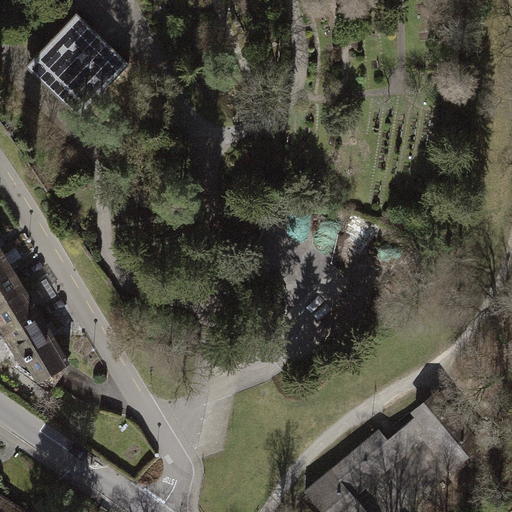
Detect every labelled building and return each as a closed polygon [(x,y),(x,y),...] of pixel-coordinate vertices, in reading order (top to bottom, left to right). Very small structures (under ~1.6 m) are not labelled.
[(77,13),(24,66),(81,117),(130,64),(77,13)] [(0,270),(11,264),(0,245),(0,270)] [(36,306),(11,264),(0,270),(0,321),(3,326),(36,306)] [(71,366),(36,306),(3,326),(40,385),(71,366)] [(300,494),(314,511),(360,511),(353,503),(420,445),(447,477),(479,450),(432,395),(400,419),(405,424),(381,443),(374,435),(300,494)] [(0,511),(36,511),(3,493),(0,496),(0,511)]
